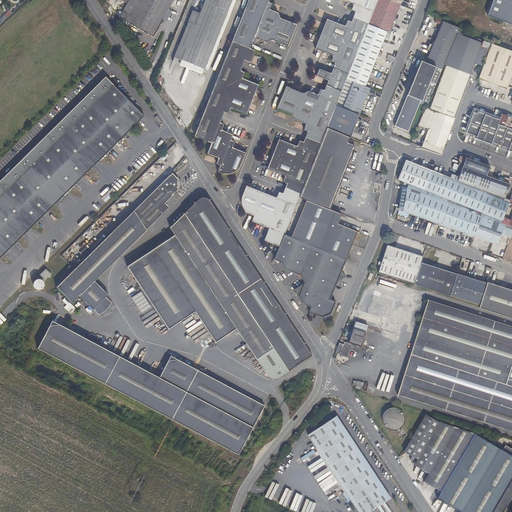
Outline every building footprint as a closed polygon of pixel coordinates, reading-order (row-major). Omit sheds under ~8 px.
[(153,37),(173,0),(128,0),(119,18),(131,25),(130,27),(135,30),(136,28),(153,37)] [(232,0),(204,0),(200,13),(193,10),(174,58),(205,70),(232,0)] [(248,0),(194,136),(200,139),(255,0),(248,0)] [(255,0),(200,139),(211,143),(207,154),(218,158),(216,164),(220,166),(218,171),(223,174),(225,174),(227,174),(230,174),(232,173),(235,172),(237,171),(239,169),(240,167),(246,153),(233,148),(235,142),(231,140),(233,135),(222,130),(224,124),(220,123),(224,112),(229,114),(231,108),(246,115),(258,85),(243,78),(245,72),(241,71),(245,61),(251,63),(255,51),(250,48),(252,44),(256,45),(258,39),(266,43),(272,40),(288,47),(297,25),(280,18),(278,13),(270,9),(272,4),(268,2),(268,0),(255,0)] [(285,176),(305,183),(313,162),(327,128),(336,106),(346,79),(368,24),(377,0),(343,0),(344,0),(353,4),(351,10),(355,12),(351,22),(347,20),(345,26),(327,19),(315,49),(333,56),(330,62),(334,64),(331,73),(319,69),(316,76),(328,81),(324,90),(320,89),(317,95),(308,91),(303,93),(289,88),(291,82),(288,81),(277,108),(294,115),(297,121),(306,124),(303,130),(307,132),(303,142),(299,140),(297,146),(279,139),(267,169),(285,176)] [(377,0),(368,24),(387,32),(389,33),(400,5),(387,0),(377,0)] [(511,23),(511,0),(494,0),(489,15),(511,23)] [(10,10),(0,19),(0,25),(12,13),(10,10)] [(442,22),(426,62),(442,69),(445,64),(458,32),(459,29),(442,22)] [(368,24),(346,79),(365,87),(387,32),(368,24)] [(475,64),(481,66),(490,44),(458,32),(445,64),(446,65),(471,74),(475,64)] [(507,90),(508,87),(511,75),(511,51),(491,44),(478,80),(507,90)] [(442,70),(421,61),(407,95),(420,101),(428,104),(442,70)] [(446,65),(430,109),(454,118),(471,74),(446,65)] [(84,98),(62,120),(58,126),(52,130),(27,154),(28,154),(23,160),(17,165),(17,164),(0,181),(0,258),(144,116),(108,79),(103,79),(94,88),(90,94),(84,98)] [(346,79),(336,106),(359,115),(370,89),(365,87),(346,79)] [(94,88),(84,98),(90,94),(94,88)] [(420,101),(407,95),(395,126),(408,131),(420,101)] [(336,106),(327,128),(350,138),(359,115),(336,106)] [(462,141),(488,150),(498,124),(502,114),(482,107),(477,119),(476,122),(469,119),(467,124),(463,123),(459,134),(462,141)] [(422,127),(428,129),(422,147),(441,154),(454,119),(429,109),(422,127)] [(476,122),(477,119),(466,115),(463,123),(467,124),(469,119),(476,122)] [(62,120),(52,130),(58,126),(62,120)] [(327,128),(313,162),(344,175),(355,148),(354,147),(354,145),(348,143),(350,138),(327,128)] [(511,129),(511,133),(502,155),(511,159),(511,129)] [(27,154),(17,164),(17,165),(23,160),(28,154),(27,154)] [(460,172),(457,181),(443,175),(434,197),(439,199),(482,216),(501,223),(510,201),(504,199),(510,182),(507,181),(506,183),(486,176),(487,173),(490,167),(466,158),(465,159),(461,158),(458,165),(454,164),(452,169),(460,172)] [(443,175),(432,171),(406,160),(398,180),(404,182),(403,184),(434,197),(443,175)] [(427,168),(406,160),(432,171),(432,170),(427,168)] [(305,183),(299,198),(330,210),(344,175),(313,162),(305,183)] [(506,183),(507,181),(507,180),(487,173),(486,176),(506,183)] [(134,211),(147,230),(166,210),(162,206),(159,203),(170,192),(173,195),(177,191),(178,189),(178,188),(179,186),(179,185),(179,183),(179,182),(178,180),(178,179),(176,177),(175,178),(171,174),(134,211)] [(305,183),(285,176),(282,182),(287,184),(283,193),(279,192),(276,198),(296,206),(299,198),(305,183)] [(412,213),(412,215),(430,222),(439,199),(434,197),(403,184),(403,188),(402,188),(399,207),(409,211),(408,212),(412,213)] [(296,206),(276,198),(246,186),(242,196),(241,199),(241,201),(242,204),(242,206),(244,209),(245,211),(247,212),(249,214),(251,215),(254,216),(252,221),(269,228),(264,240),(280,247),(285,235),(296,206)] [(173,195),(170,192),(159,203),(162,206),(173,195)] [(170,228),(174,235),(158,246),(219,340),(236,328),(258,361),(265,371),(269,377),(272,378),(276,378),(278,378),(312,355),(309,351),(278,303),(260,293),(266,286),(240,246),(231,249),(229,229),(209,199),(208,198),(206,198),(205,197),(203,197),(200,198),(170,228)] [(482,216),(439,199),(430,222),(474,237),(482,216)] [(291,238),(346,260),(358,231),(302,209),(291,238)] [(79,296),(93,310),(100,316),(107,311),(112,303),(107,298),(107,299),(106,298),(108,295),(95,282),(105,272),(147,230),(134,211),(74,270),(70,266),(56,287),(72,304),(79,296)] [(511,227),(501,223),(482,216),(474,237),(498,246),(500,240),(501,241),(502,238),(504,239),(505,236),(507,237),(505,244),(508,245),(511,234),(511,227)] [(240,246),(229,229),(231,249),(240,246)] [(309,312),(323,318),(346,260),(291,238),(285,235),(280,247),(274,260),(279,267),(300,276),(305,283),(294,290),(304,305),(311,307),(309,312)] [(378,273),(414,284),(421,262),(423,256),(386,245),(378,273)] [(168,329),(194,312),(215,343),(219,340),(158,246),(127,267),(168,329)] [(457,274),(421,262),(414,284),(450,296),(457,274)] [(46,269),(39,276),(42,279),(41,280),(42,281),(43,281),(44,283),(51,275),(46,269)] [(450,296),(480,305),(487,283),(457,274),(450,296)] [(42,281),(41,280),(40,279),(39,279),(38,279),(36,280),(35,280),(34,281),(34,282),(33,283),(33,284),(33,286),(33,287),(34,288),(35,289),(36,289),(37,290),(38,290),(39,290),(41,290),(42,289),(43,288),(43,287),(44,286),(44,285),(44,284),(44,283),(43,281),(42,281)] [(511,290),(487,282),(487,283),(480,305),(511,315),(511,290)] [(278,303),(266,286),(260,293),(278,303)] [(62,301),(66,305),(63,308),(70,314),(75,309),(64,299),(62,301)] [(511,326),(427,300),(425,308),(511,335),(511,326)] [(479,308),(511,318),(511,315),(480,305),(479,308)] [(511,335),(425,308),(397,395),(511,431),(511,381),(507,380),(511,367),(511,366),(511,335)] [(248,434),(253,428),(265,406),(171,356),(159,378),(52,321),(38,349),(236,454),(248,434)] [(366,333),(353,329),(349,343),(361,347),(366,333)] [(345,342),(343,345),(340,343),(335,353),(347,358),(351,350),(355,351),(356,347),(345,342)] [(364,383),(357,381),(355,388),(362,390),(364,383)] [(400,433),(397,435),(399,437),(402,435),(401,435),(405,432),(402,427),(403,425),(404,423),(405,421),(405,419),(405,417),(404,415),(403,413),(403,412),(401,411),(399,409),(397,408),(395,408),(393,408),(391,408),(389,409),(387,410),(386,411),(385,413),(383,415),(383,417),(382,419),(382,421),(383,423),(384,425),(385,427),(386,428),(388,429),(390,430),(392,431),(394,431),(397,431),(398,430),(400,433)] [(473,433),(440,423),(426,415),(404,452),(412,457),(410,460),(415,463),(414,465),(428,474),(423,482),(439,491),(435,499),(437,500),(435,503),(441,507),(443,504),(451,509),(449,511),(503,511),(511,497),(511,440),(496,436),(495,439),(492,438),(489,443),(486,441),(488,437),(481,433),(479,437),(473,433)] [(308,435),(358,511),(368,511),(391,498),(337,416),(308,435)] [(236,454),(238,455),(253,428),(248,434),(236,454)] [(326,497),(340,490),(334,476),(329,479),(331,484),(322,487),(326,497)]
